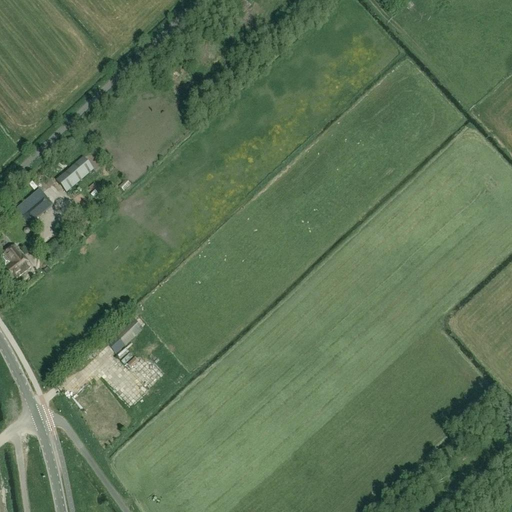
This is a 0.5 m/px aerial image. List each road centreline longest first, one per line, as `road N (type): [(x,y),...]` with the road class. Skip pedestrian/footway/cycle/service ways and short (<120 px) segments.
road 1 (unclassified): [(0,189),(199,0)]
road 2 (unclassified): [(36,417),(65,426),(126,511)]
